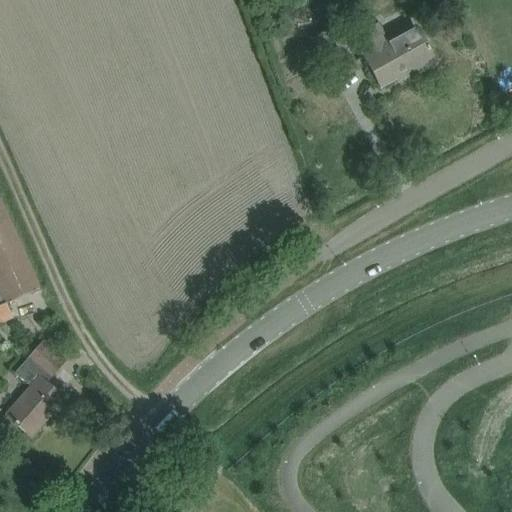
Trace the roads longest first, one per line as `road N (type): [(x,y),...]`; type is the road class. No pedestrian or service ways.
road 1 (secondary): [(83,511),(178,405),(278,321),(402,248),(511,203)]
road 2 (track): [(0,152),(81,328),(125,386),(165,421)]
road 3 (residential): [(317,256),(511,146)]
